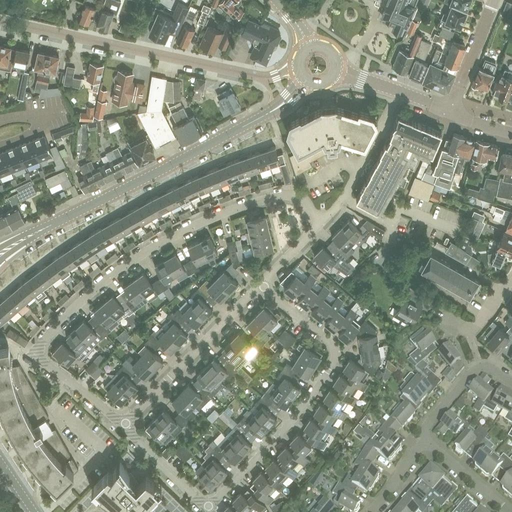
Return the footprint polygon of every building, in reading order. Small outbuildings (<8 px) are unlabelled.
[(85,0),(77,20),(89,23),(96,8),(88,5),(90,0),(91,0),(94,1),(94,0),(85,0)] [(121,1),(119,0),(104,0),(96,23),(100,25),(108,28),(113,13),(116,15),(121,1)] [(221,5),(223,7),(223,8),(224,7),(225,9),(225,10),(232,16),(229,21),(235,24),(238,18),(244,11),(238,6),(241,2),(240,0),(222,0),(219,4),(221,5)] [(388,0),(382,17),(395,22),(393,28),(401,31),(404,25),(407,27),(417,0),(388,0)] [(443,0),(444,1),(452,4),(468,10),(467,9),(470,0),(443,0)] [(189,8),(178,2),(174,11),(164,7),(161,14),(159,13),(150,33),(164,40),(168,30),(177,35),(189,8)] [(203,4),(201,10),(208,13),(210,7),(203,4)] [(460,27),(468,10),(452,4),(448,14),(444,13),(439,25),(442,26),(450,30),(453,24),(460,27)] [(411,20),(418,23),(418,22),(417,22),(422,10),(417,8),(411,20)] [(186,44),(186,45),(187,45),(194,29),(190,27),(190,26),(196,13),(189,9),(186,17),(183,23),(183,24),(176,40),(181,42),(181,44),(185,45),(186,44)] [(208,13),(207,13),(202,11),(197,22),(200,23),(203,24),(208,13)] [(260,25),(248,19),(240,35),(252,41),(252,42),(254,46),(257,47),(253,56),(267,62),(273,49),(276,48),(281,37),(278,30),(264,24),(260,25)] [(413,34),(418,23),(411,20),(406,32),(413,34)] [(222,32),(209,26),(200,44),(201,45),(202,47),(205,49),(207,48),(214,51),(219,39),(228,43),(235,26),(228,22),(223,33),(222,32)] [(442,26),(439,35),(443,36),(451,40),(454,31),(450,30),(442,26)] [(421,36),(416,34),(408,54),(399,50),(392,67),(407,74),(421,36)] [(431,44),(422,40),(414,59),(415,59),(409,74),(421,81),(428,64),(423,62),(431,44)] [(465,46),(453,41),(448,51),(455,54),(456,54),(461,56),(465,46)] [(0,69),(11,71),(12,66),(15,50),(9,49),(10,47),(9,47),(10,45),(3,43),(2,45),(0,44),(0,69)] [(16,48),(15,50),(12,66),(18,67),(17,71),(23,73),(23,72),(24,72),(25,65),(26,65),(29,51),(16,48)] [(444,63),(438,61),(442,50),(436,48),(423,81),(435,86),(444,63)] [(41,87),(48,53),(38,51),(37,58),(33,57),(31,67),(39,68),(36,81),(34,90),(40,92),(41,87)] [(444,63),(435,86),(444,90),(448,88),(461,56),(456,54),(455,54),(448,51),(444,62),(447,63),(447,65),(444,63)] [(46,89),(47,83),(50,71),(57,72),(59,63),(57,63),(58,56),(48,53),(41,87),(46,89)] [(478,67),(476,73),(476,74),(475,78),(474,78),(471,84),(472,87),(475,88),(478,86),(486,90),(493,73),(496,66),(495,63),(491,62),(489,63),(485,61),(482,68),(478,67)] [(103,66),(90,63),(86,79),(94,81),(92,90),(97,91),(103,66)] [(63,84),(79,87),(81,79),(73,77),(75,67),(67,66),(63,84)] [(511,83),(511,71),(508,70),(505,68),(502,74),(499,73),(491,92),(498,94),(498,95),(498,96),(500,98),(503,100),(505,98),(506,99),(506,98),(511,83)] [(119,71),(118,74),(117,75),(116,75),(115,76),(115,77),(114,77),(114,78),(114,79),(114,80),(114,81),(114,82),(115,83),(116,84),(112,101),(126,104),(127,98),(141,101),(144,86),(131,83),(133,74),(119,71)] [(23,72),(23,73),(17,99),(23,100),(29,73),(24,72),(23,72)] [(163,100),(166,80),(166,79),(152,76),(147,106),(147,111),(138,113),(148,133),(136,139),(138,142),(130,145),(139,163),(155,156),(148,142),(152,141),(155,147),(176,137),(161,109),(163,100)] [(197,78),(194,88),(195,88),(203,90),(205,80),(197,78)] [(163,100),(174,100),(172,80),(166,80),(163,100)] [(172,80),(174,100),(181,101),(181,98),(179,81),(172,80)] [(195,88),(193,95),(201,97),(203,90),(195,88)] [(241,106),(231,88),(217,95),(222,105),(220,107),(224,115),(241,106)] [(100,89),(94,116),(102,118),(106,101),(104,101),(107,90),(100,89)] [(140,105),(138,113),(147,111),(147,106),(140,105)] [(180,142),(192,136),(189,130),(187,131),(183,123),(184,123),(177,110),(177,109),(175,105),(169,107),(171,112),(177,124),(172,126),(180,142)] [(189,130),(192,136),(202,131),(194,115),(189,118),(183,106),(177,109),(177,110),(184,123),(183,123),(187,131),(189,130)] [(339,137),(341,138),(363,144),(364,145),(365,144),(375,123),(375,124),(376,123),(372,116),(359,112),(358,114),(336,108),(336,106),(334,106),(328,106),(322,107),(320,107),(320,109),(300,120),(299,118),(290,123),(287,132),(298,152),(290,156),(296,174),(303,170),(311,166),(309,161),(326,152),(326,147),(330,147),(336,146),(337,144),(339,137)] [(79,120),(91,121),(93,121),(94,110),(90,110),(90,113),(81,112),(79,120)] [(377,211),(384,198),(392,182),(409,152),(412,146),(432,155),(436,145),(436,144),(437,144),(441,133),(431,129),(431,128),(421,124),(412,121),(412,120),(408,118),(398,115),(398,114),(393,127),(393,128),(389,137),(390,137),(389,141),(387,144),(385,144),(381,152),(380,154),(376,162),(370,172),(371,172),(366,180),(365,180),(360,190),(361,190),(356,200),(377,211)] [(115,117),(106,118),(109,126),(117,121),(115,117)] [(97,131),(98,131),(97,120),(93,121),(91,121),(88,122),(89,130),(97,128),(97,131)] [(78,123),(78,127),(76,151),(86,152),(86,147),(86,122),(78,123)] [(52,133),(56,142),(63,139),(62,137),(74,132),(72,126),(52,133)] [(449,188),(455,170),(458,171),(462,172),(464,166),(461,165),(465,155),(469,156),(474,140),(453,133),(451,140),(446,139),(443,147),(442,147),(436,163),(433,172),(437,173),(434,182),(449,188)] [(45,135),(31,141),(39,161),(53,156),(45,135)] [(497,146),(480,141),(476,140),(470,167),(476,169),(479,158),(486,160),(487,155),(494,157),(497,146)] [(31,141),(18,146),(26,166),(39,161),(31,141)] [(17,146),(4,152),(12,172),(26,167),(17,146)] [(113,150),(124,172),(137,166),(130,152),(122,156),(118,147),(113,150)] [(283,153),(277,154),(274,147),(264,151),(270,168),(279,165),(286,163),(283,153)] [(106,153),(110,162),(105,165),(111,178),(124,172),(113,150),(106,153)] [(264,151),(254,154),(259,171),(270,168),(264,151)] [(497,168),(500,168),(511,170),(511,153),(501,151),(497,168)] [(4,152),(0,153),(0,177),(12,172),(4,152)] [(243,158),(249,173),(258,169),(259,172),(259,171),(254,154),(243,158)] [(249,173),(243,158),(233,161),(238,176),(240,182),(250,178),(249,173)] [(87,162),(98,185),(111,178),(105,165),(95,170),(90,161),(87,162)] [(233,161),(222,166),(229,183),(230,182),(229,180),(238,176),(233,161)] [(56,165),(54,166),(56,170),(66,166),(64,162),(56,165)] [(79,166),(84,175),(78,178),(84,191),(98,185),(87,162),(79,166)] [(279,165),(282,176),(289,174),(286,163),(279,165)] [(222,166),(212,170),(219,187),(229,183),(222,166)] [(511,198),(511,170),(500,168),(499,175),(500,176),(499,180),(496,195),(511,198)] [(49,187),(60,182),(63,188),(72,184),(65,169),(45,178),(49,187)] [(202,174),(209,191),(219,187),(212,170),(202,174)] [(199,195),(209,191),(202,174),(192,179),(199,195)] [(415,176),(408,193),(427,200),(434,184),(415,176)] [(192,179),(182,184),(189,198),(198,193),(199,195),(192,179)] [(494,194),(496,195),(499,180),(492,179),(489,189),(495,190),(494,194)] [(12,227),(24,221),(20,212),(22,211),(18,202),(37,193),(31,181),(17,187),(19,192),(14,194),(8,197),(14,208),(5,213),(12,227)] [(189,198),(182,184),(172,188),(179,203),(181,206),(190,201),(189,198)] [(448,188),(435,184),(433,190),(446,194),(448,188)] [(477,197),(477,198),(486,201),(489,189),(483,187),(480,186),(479,190),(477,197)] [(169,207),(179,203),(172,188),(162,193),(169,207)] [(495,190),(489,189),(486,201),(492,203),(494,194),(495,190)] [(433,190),(429,199),(437,202),(441,194),(433,190)] [(162,193),(152,198),(160,212),(169,207),(162,193)] [(150,218),(160,212),(152,198),(142,204),(150,218)] [(142,204),(133,209),(141,223),(150,218),(142,204)] [(511,221),(511,212),(505,209),(505,210),(495,206),(492,214),(494,215),(501,217),(511,221)] [(133,209),(124,215),(132,228),(141,223),(133,209)] [(0,233),(12,227),(5,213),(0,215),(0,233)] [(124,215),(114,220),(122,234),(132,228),(124,215)] [(511,221),(501,217),(494,215),(493,218),(507,224),(505,229),(511,231),(511,221)] [(249,231),(268,227),(265,216),(247,220),(249,231)] [(463,235),(471,238),(475,229),(474,228),(478,219),(471,216),(463,235)] [(340,228),(354,241),(359,246),(371,233),(362,224),(358,228),(348,219),(340,228)] [(114,220),(105,225),(114,241),(113,239),(122,234),(114,220)] [(114,241),(105,225),(95,231),(105,247),(114,241)] [(249,231),(252,242),(270,237),(268,227),(249,231)] [(350,245),(354,241),(340,228),(332,236),(341,245),(337,250),(349,261),(346,258),(354,250),(350,245)] [(96,253),(105,247),(95,231),(86,237),(96,253)] [(499,241),(511,246),(511,236),(503,232),(499,241)] [(471,238),(463,235),(458,245),(458,246),(465,251),(468,244),(471,238)] [(216,262),(213,255),(217,253),(209,236),(198,241),(207,258),(211,267),(216,262)] [(96,253),(86,237),(77,243),(87,259),(96,253)] [(270,237),(252,242),(254,252),(273,248),(270,237)] [(226,242),(229,253),(236,251),(233,240),(226,242)] [(193,258),(188,261),(194,272),(199,269),(196,263),(207,258),(198,241),(188,246),(193,258)] [(433,245),(444,251),(447,247),(436,241),(433,245)] [(444,252),(465,263),(470,255),(471,255),(472,253),(471,246),(468,244),(465,251),(458,246),(458,245),(457,244),(451,241),(444,252)] [(511,246),(499,241),(490,261),(500,266),(505,255),(511,257),(511,246)] [(77,243),(68,249),(76,263),(78,265),(87,259),(77,243)] [(349,261),(337,250),(331,255),(322,247),(314,255),(319,260),(327,268),(331,264),(340,270),(348,276),(356,268),(349,261)] [(76,263),(68,249),(58,256),(67,269),(76,263)] [(236,251),(229,253),(232,267),(239,265),(236,251)] [(194,272),(188,261),(182,264),(175,253),(165,259),(175,275),(185,270),(188,275),(194,272)] [(461,271),(430,253),(420,270),(469,298),(479,281),(461,271)] [(67,269),(58,256),(49,263),(60,277),(62,279),(70,273),(67,269)] [(161,276),(156,280),(163,290),(170,286),(171,282),(169,279),(175,275),(165,259),(155,265),(161,276)] [(327,268),(319,260),(316,265),(323,270),(324,272),(327,268)] [(60,277),(49,263),(40,269),(51,284),(60,277)] [(311,264),(307,269),(316,277),(321,271),(311,264)] [(43,290),(51,284),(40,269),(32,276),(43,290)] [(224,270),(215,279),(229,292),(237,284),(224,270)] [(292,296),(294,294),(304,282),(296,275),(296,274),(291,270),(279,282),(285,287),(283,289),(292,296)] [(143,273),(133,280),(144,295),(153,288),(157,294),(163,290),(156,280),(150,283),(143,273)] [(310,274),(304,282),(294,294),(299,298),(297,300),(306,307),(307,306),(307,305),(319,291),(311,285),(315,279),(310,274)] [(43,290),(32,276),(23,282),(33,295),(34,297),(43,290)] [(221,300),(229,292),(215,279),(211,283),(206,279),(198,287),(207,296),(212,291),(221,300)] [(131,297),(126,301),(133,311),(138,307),(135,302),(144,295),(133,280),(124,286),(131,297)] [(25,302),(33,295),(23,282),(14,290),(26,304),(26,303),(25,302)] [(323,286),(319,291),(307,305),(307,306),(312,310),(311,311),(319,319),(321,317),(332,303),(332,302),(324,296),(329,290),(323,286)] [(408,286),(404,292),(421,302),(424,295),(408,286)] [(207,296),(198,287),(190,295),(194,300),(190,304),(204,318),(212,309),(203,300),(207,296)] [(14,290),(6,297),(18,311),(26,304),(14,290)] [(112,295),(103,303),(115,317),(120,313),(124,317),(127,314),(128,315),(133,311),(126,301),(120,305),(112,295)] [(6,297),(0,302),(0,306),(10,318),(18,311),(6,297)] [(321,317),(326,321),(324,323),(333,330),(335,328),(334,328),(344,316),(336,309),(343,302),(337,297),(332,302),(332,303),(321,317)] [(403,299),(393,315),(408,323),(410,321),(412,322),(422,306),(410,299),(408,302),(403,299)] [(102,320),(97,325),(106,334),(111,330),(106,325),(115,317),(103,303),(94,310),(102,320)] [(172,311),(182,322),(186,317),(196,326),(204,318),(190,304),(182,313),(177,308),(173,313),(172,311)] [(275,314),(272,311),(266,304),(255,315),(269,328),(281,316),(277,312),(275,314)] [(0,323),(1,325),(10,318),(0,306),(0,323)] [(360,325),(351,319),(356,313),(350,308),(344,316),(334,328),(335,328),(339,332),(338,334),(347,341),(355,331),(360,325)] [(165,330),(179,343),(187,335),(178,326),(182,322),(172,311),(167,316),(170,319),(166,322),(170,326),(165,330)] [(269,328),(255,315),(247,323),(256,332),(252,337),(261,346),(270,337),(265,332),(269,328)] [(106,334),(97,325),(92,329),(83,320),(75,328),(88,342),(97,334),(101,338),(106,334)] [(360,348),(378,346),(376,329),(364,320),(360,325),(355,331),(360,335),(361,337),(358,337),(360,348)] [(506,339),(511,343),(511,342),(511,323),(504,333),(499,328),(496,331),(492,327),(486,334),(490,338),(487,342),(497,350),(506,339)] [(147,337),(157,347),(161,343),(171,352),(179,343),(165,330),(161,326),(156,332),(154,330),(151,333),(147,337)] [(9,328),(6,334),(16,341),(19,335),(9,328)] [(94,348),(93,346),(88,342),(75,328),(67,337),(76,346),(71,351),(75,355),(81,361),(86,356),(94,348)] [(281,344),(290,334),(284,329),(277,338),(282,343),(281,344)] [(409,357),(416,367),(429,356),(425,351),(435,343),(434,342),(434,340),(430,335),(428,335),(427,334),(426,335),(422,331),(410,340),(414,345),(413,345),(418,350),(409,357)] [(230,341),(244,354),(252,346),(256,350),(261,346),(252,337),(247,341),(238,332),(230,341)] [(296,338),(290,334),(281,344),(287,349),(296,338)] [(140,356),(154,369),(162,361),(153,352),(157,347),(147,337),(148,339),(144,343),(148,348),(140,356)] [(244,354),(230,341),(222,349),(231,358),(227,363),(236,371),(244,363),(240,358),(244,354)] [(67,364),(75,355),(71,351),(62,342),(51,353),(58,359),(60,357),(67,364)] [(298,356),(314,366),(322,353),(315,349),(313,351),(299,343),(296,347),(301,351),(298,356)] [(0,408),(1,410),(4,415),(6,420),(9,426),(11,431),(14,436),(17,440),(20,445),(24,450),(27,455),(30,459),(34,464),(38,468),(41,472),(52,490),(54,492),(78,469),(72,457),(71,458),(64,465),(62,464),(61,462),(68,456),(70,454),(55,428),(51,429),(48,424),(45,419),(48,416),(19,364),(10,366),(6,345),(0,344),(0,408)] [(380,362),(378,346),(360,348),(362,360),(364,359),(364,361),(360,367),(368,372),(372,375),(380,362)] [(449,370),(448,370),(442,376),(449,383),(455,376),(452,373),(455,369),(453,366),(460,360),(458,358),(458,356),(455,352),(453,352),(448,346),(438,354),(450,369),(449,370)] [(130,355),(122,363),(132,373),(136,369),(146,378),(154,369),(140,356),(136,360),(130,355)] [(314,366),(298,356),(292,366),(286,362),(283,367),(293,375),(297,369),(308,376),(314,366)] [(228,379),(236,371),(227,363),(222,367),(213,358),(205,366),(219,380),(223,376),(228,379)] [(358,387),(362,390),(366,384),(362,381),(368,372),(360,367),(349,359),(343,369),(345,370),(341,375),(358,387)] [(90,374),(98,365),(93,360),(85,369),(90,374)] [(455,376),(463,367),(458,362),(453,366),(455,369),(452,373),(455,376)] [(115,382),(129,395),(137,386),(128,378),(132,373),(122,363),(121,363),(123,364),(115,372),(119,378),(115,382)] [(98,365),(90,374),(95,379),(104,371),(98,365)] [(219,380),(205,366),(197,375),(206,384),(202,388),(211,397),(223,384),(219,380)] [(289,380),(293,375),(283,367),(279,373),(276,377),(281,381),(277,386),(292,397),(299,388),(289,380)] [(427,379),(437,387),(441,382),(426,369),(421,374),(427,379)] [(352,396),(358,387),(341,375),(339,374),(333,383),(335,385),(331,390),(349,402),(348,402),(352,404),(356,398),(352,396)] [(411,375),(410,375),(404,382),(410,387),(423,399),(429,392),(431,394),(437,387),(427,379),(426,380),(420,375),(416,379),(411,375)] [(484,403),(489,396),(492,394),(484,387),(490,381),(483,375),(469,391),(479,399),(473,409),(480,413),(483,407),(485,404),(484,403)] [(112,378),(103,387),(114,397),(112,399),(118,406),(129,395),(115,382),(112,378)] [(404,406),(414,414),(420,407),(417,405),(423,399),(410,387),(404,382),(403,382),(405,384),(400,389),(404,393),(400,399),(405,404),(404,406)] [(198,410),(203,405),(211,397),(202,388),(197,393),(188,384),(180,392),(194,405),(198,410)] [(285,407),(292,397),(277,386),(270,395),(265,391),(261,396),(271,404),(275,399),(285,407)] [(339,416),(339,417),(343,419),(347,413),(343,410),(348,402),(349,402),(331,390),(329,389),(323,398),(325,399),(322,405),(321,405),(339,416)] [(497,407),(502,410),(511,393),(511,392),(506,389),(503,390),(501,389),(495,400),(489,396),(484,403),(485,404),(483,407),(493,413),(497,407)] [(190,410),(194,405),(180,392),(172,401),(181,409),(177,414),(186,423),(194,415),(190,410)] [(504,420),(511,424),(511,393),(502,410),(507,413),(504,420)] [(266,409),(271,404),(261,396),(257,401),(254,405),(258,410),(254,414),(268,427),(276,418),(266,409)] [(458,402),(454,406),(461,412),(464,407),(458,402)] [(333,425),(339,417),(339,416),(321,405),(322,405),(320,403),(313,413),(315,414),(312,419),(312,420),(325,428),(325,429),(333,434),(337,428),(333,425)] [(414,414),(404,406),(392,420),(390,418),(387,423),(396,431),(400,427),(402,428),(407,422),(409,422),(412,418),(412,416),(414,414)] [(182,427),(186,423),(177,414),(172,418),(163,409),(155,418),(173,436),(174,436),(183,428),(182,427)] [(237,423),(246,431),(251,427),(260,435),(268,427),(254,414),(250,410),(249,411),(247,409),(243,414),(244,415),(237,423)] [(448,430),(455,436),(457,434),(460,437),(469,426),(461,419),(458,422),(449,415),(435,431),(442,437),(448,430)] [(173,436),(155,418),(145,429),(151,435),(153,433),(160,440),(161,439),(165,444),(173,436)] [(312,420),(312,419),(310,418),(303,428),(305,429),(302,435),(323,449),(327,442),(319,437),(325,429),(325,428),(312,420)] [(242,436),(246,431),(237,423),(229,431),(233,436),(229,440),(243,453),(251,445),(242,436)] [(375,437),(381,441),(396,454),(401,449),(400,445),(402,444),(392,436),(396,431),(387,423),(379,432),(375,437)] [(484,439),(485,439),(488,435),(479,427),(471,437),(466,433),(454,446),(455,447),(456,450),(460,453),(462,453),(463,454),(471,445),(476,449),(484,439)] [(300,461),(305,466),(310,461),(303,454),(311,446),(298,433),(290,441),(291,443),(287,448),(300,461)] [(209,445),(221,457),(226,453),(235,462),(243,453),(229,440),(225,436),(217,444),(212,440),(208,444),(209,445)] [(361,455),(372,462),(377,453),(386,462),(388,460),(391,460),(396,454),(381,441),(375,437),(371,441),(365,448),(361,455)] [(475,467),(480,472),(493,457),(489,453),(494,447),(485,439),(484,439),(476,449),(481,453),(473,462),(474,464),(475,467)] [(179,457),(187,448),(182,443),(174,451),(179,457)] [(217,462),(221,457),(209,445),(204,450),(207,452),(203,456),(205,459),(201,463),(204,466),(218,479),(226,471),(217,462)] [(289,475),(292,479),(298,473),(292,468),(300,461),(287,448),(285,446),(277,454),(279,456),(275,460),(274,460),(289,475)] [(187,448),(179,457),(184,462),(193,453),(187,448)] [(361,469),(357,474),(374,485),(378,479),(378,475),(379,474),(368,467),(372,462),(361,455),(354,465),(361,469)] [(499,468),(503,472),(511,463),(503,455),(498,461),(493,457),(480,472),(486,477),(489,476),(491,478),(499,468)] [(282,482),(289,475),(274,460),(275,460),(273,459),(265,467),(267,469),(262,473),(277,488),(280,491),(285,486),(282,482)] [(134,511),(142,501),(145,503),(148,500),(148,501),(161,487),(145,476),(145,477),(138,484),(134,480),(130,473),(129,475),(120,462),(119,462),(111,474),(107,472),(105,475),(104,475),(91,488),(92,489),(113,503),(111,506),(114,509),(113,510),(115,511),(134,511)] [(502,490),(508,495),(511,490),(511,462),(511,463),(503,472),(508,476),(500,486),(502,487),(502,490)] [(208,490),(218,479),(204,466),(196,475),(203,481),(201,484),(208,490)] [(432,491),(430,466),(418,479),(420,481),(413,490),(411,488),(407,493),(416,501),(417,501),(421,504),(432,491)] [(430,466),(432,491),(445,503),(457,489),(452,485),(451,487),(442,480),(444,477),(430,466)] [(262,473),(261,471),(252,480),(254,481),(249,486),(268,504),(273,499),(270,495),(277,488),(262,473)] [(374,485),(357,474),(354,479),(348,475),(342,485),(352,492),(356,487),(366,494),(367,492),(371,491),(374,485)] [(352,492),(342,485),(338,483),(332,493),(336,496),(333,502),(349,511),(356,511),(359,508),(359,506),(359,504),(349,498),(352,492)] [(244,511),(253,511),(256,509),(259,511),(265,507),(247,489),(242,494),(240,492),(232,500),(234,502),(244,511)] [(416,501),(407,493),(401,500),(403,502),(397,508),(401,511),(417,511),(418,511),(423,511),(427,509),(421,504),(417,501),(416,501)] [(467,497),(463,502),(459,499),(453,505),(457,508),(455,511),(456,511),(483,511),(480,509),(478,511),(470,503),(471,501),(467,497)] [(336,511),(324,501),(320,506),(315,502),(307,511),(336,511)] [(244,511),(234,502),(230,506),(228,505),(220,511),(244,511)]
